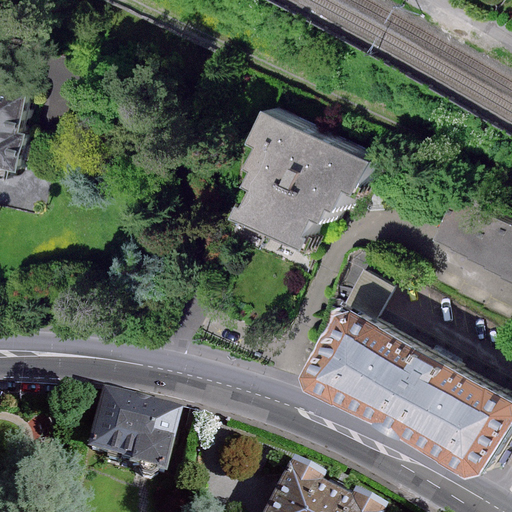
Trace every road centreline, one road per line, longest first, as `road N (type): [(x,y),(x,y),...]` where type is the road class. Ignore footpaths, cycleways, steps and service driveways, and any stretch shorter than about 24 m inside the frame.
road 1 (primary): [(0,353),(99,358),(228,383),(390,452),(496,511)]
road 2 (unknown): [(287,379),(342,249),(361,234),(386,230),(417,240),(511,304)]
